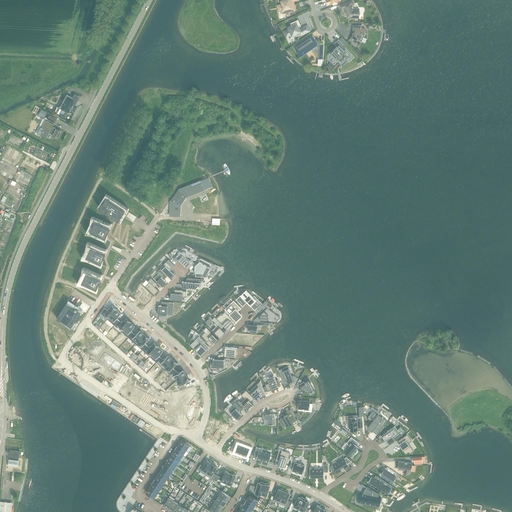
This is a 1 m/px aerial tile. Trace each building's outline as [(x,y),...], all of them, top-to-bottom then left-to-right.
[(283,10),(284,13),(295,10),(293,2),(297,1),(296,0),(282,0),(281,1),(281,4),(277,5),(278,11),(283,10)] [(344,8),(348,17),(359,17),(359,16),(360,15),(360,14),(360,13),(360,12),(359,10),(359,9),(354,9),(352,5),(354,4),(352,0),(340,5),(341,9),(344,8)] [(284,31),(286,36),(291,34),(292,36),(296,34),(296,36),(300,34),(301,35),(310,31),(307,25),(299,29),(298,27),(301,26),(298,20),(290,23),(292,26),(288,27),(289,29),(284,31)] [(353,25),(352,34),(352,35),(353,35),(353,36),(350,38),(357,46),(362,42),(361,42),(363,37),(365,37),(365,29),(362,28),(362,26),(353,25)] [(299,44),(294,48),(296,51),(300,55),(301,54),(302,55),(311,49),(318,59),(318,65),(319,65),(322,65),(323,44),(320,44),(318,44),(315,39),(313,35),(303,42),(299,44)] [(339,40),(335,43),(338,46),(331,52),(337,58),(338,57),(341,60),(343,57),(346,60),(350,56),(351,56),(345,50),(344,51),(341,48),(344,45),(339,40)] [(330,63),(326,66),(331,71),(334,68),(330,63)] [(66,111),(68,112),(74,102),(73,101),(74,99),(66,95),(59,108),(61,109),(59,114),(63,116),(66,111)] [(45,120),(46,121),(42,128),(43,128),(44,129),(43,131),(42,132),(40,136),(45,138),(48,133),(52,135),(57,138),(61,131),(55,128),(52,127),(53,124),(54,125),(45,120)] [(171,201),(170,216),(180,216),(180,205),(186,197),(205,190),(201,180),(179,189),(171,201)] [(107,194),(102,202),(105,205),(102,209),(116,218),(119,214),(123,216),(128,208),(107,194)] [(93,227),(90,233),(105,240),(107,235),(112,225),(96,218),(91,226),(93,227)] [(88,252),(86,258),(101,265),(107,250),(94,244),(91,243),(87,252),(88,252)] [(180,252),(173,259),(177,263),(179,261),(188,270),(194,263),(190,260),(185,260),(184,252),(180,252)] [(169,259),(161,267),(171,277),(175,274),(170,269),(175,265),(169,259)] [(195,266),(194,273),(195,273),(195,276),(207,277),(209,273),(208,273),(211,268),(199,262),(195,266)] [(84,278),(81,284),(96,290),(103,276),(94,272),(87,268),(83,277),(84,278)] [(154,278),(162,287),(167,282),(163,279),(167,275),(160,269),(156,273),(158,274),(154,278)] [(154,295),(159,291),(155,287),(157,284),(151,278),(148,281),(149,282),(145,286),(154,295)] [(182,281),(182,287),(196,288),(204,279),(191,278),(191,282),(182,281)] [(145,305),(150,300),(147,296),(149,293),(141,285),(139,289),(141,291),(143,293),(138,298),(145,305)] [(170,299),(182,300),(183,295),(186,296),(187,290),(174,289),(174,293),(171,293),(170,299)] [(247,301),(250,305),(254,301),(258,306),(261,303),(256,298),(255,300),(249,293),(246,296),(243,293),(237,300),(243,306),(247,301)] [(68,301),(56,318),(72,329),(84,312),(77,307),(75,305),(74,305),(68,301)] [(238,311),(240,309),(233,301),(233,302),(228,306),(231,308),(227,312),(225,309),(236,321),(237,321),(242,316),(238,311)] [(160,308),(158,308),(158,315),(167,315),(167,312),(171,313),(172,303),(162,302),(162,305),(160,305),(160,308)] [(272,320),(277,316),(269,310),(264,306),(262,304),(256,310),(260,314),(260,320),(270,321),(271,319),(272,320)] [(105,307),(100,313),(107,319),(117,309),(112,305),(107,310),(105,308),(105,307)] [(117,309),(107,319),(115,325),(119,320),(117,318),(121,313),(117,309)] [(225,311),(222,315),(221,314),(216,318),(228,330),(230,327),(233,324),(230,321),(232,319),(225,311)] [(212,329),(220,337),(223,334),(225,333),(221,329),(224,326),(215,316),(212,319),(215,322),(213,324),(216,326),(212,329)] [(119,320),(115,325),(117,328),(118,327),(122,331),(121,331),(122,332),(131,321),(126,317),(121,323),(119,320)] [(131,321),(122,332),(129,338),(133,333),(131,331),(135,326),(131,322),(131,321)] [(257,325),(261,325),(262,322),(254,321),(253,325),(248,324),(247,330),(250,330),(250,333),(257,333),(257,325)] [(205,332),(201,336),(203,337),(207,341),(210,339),(214,343),(218,339),(207,328),(203,331),(205,332)] [(133,333),(129,338),(136,344),(145,334),(145,333),(144,334),(140,330),(135,335),(133,333)] [(145,334),(136,344),(143,350),(147,345),(145,343),(149,338),(145,334)] [(235,340),(235,343),(246,344),(246,341),(248,341),(248,336),(237,335),(237,340),(235,340)] [(190,345),(197,352),(198,352),(201,355),(206,350),(202,346),(205,343),(199,337),(194,341),(191,345),(190,345)] [(147,345),(143,350),(150,356),(159,346),(154,342),(149,347),(147,345)] [(159,346),(150,356),(157,363),(161,358),(159,356),(163,350),(159,346)] [(237,348),(225,347),(224,356),(236,357),(237,348)] [(73,353),(71,356),(75,360),(81,351),(76,348),(76,349),(75,348),(72,352),(73,353)] [(81,351),(75,360),(79,362),(78,364),(79,364),(84,356),(85,354),(81,351)] [(161,358),(157,363),(164,369),(173,358),(168,355),(163,360),(161,358)] [(84,356),(79,364),(83,367),(89,359),(84,356)] [(173,358),(164,369),(171,375),(175,370),(173,368),(178,363),(173,358)] [(213,362),(210,362),(210,369),(215,369),(218,370),(218,367),(224,367),(224,363),(225,359),(215,358),(215,359),(213,359),(213,362)] [(89,359),(83,367),(88,370),(94,362),(89,359)] [(94,362),(88,370),(94,374),(99,365),(94,362)] [(99,365),(94,374),(98,377),(104,368),(99,365)] [(104,368),(98,377),(103,380),(109,372),(104,368)] [(284,385),(294,380),(289,368),(282,371),(285,377),(282,378),(284,385)] [(175,370),(171,375),(172,376),(174,376),(177,381),(187,375),(187,374),(186,374),(183,369),(178,373),(175,370)] [(109,372),(103,380),(108,383),(113,375),(109,372)] [(113,375),(108,383),(113,387),(118,378),(113,375)] [(187,375),(177,381),(180,386),(178,387),(180,390),(186,386),(185,386),(184,384),(190,380),(187,375)] [(268,382),(265,384),(268,391),(280,386),(277,379),(275,380),(274,375),(267,378),(268,382)] [(118,378),(113,387),(118,390),(124,382),(118,378)] [(301,389),(299,390),(300,390),(301,394),(307,391),(308,392),(314,389),(314,390),(314,389),(312,385),(313,385),(311,382),(309,379),(304,382),(300,384),(301,386),(300,387),(301,389)] [(249,390),(248,391),(253,396),(255,394),(259,397),(264,392),(264,393),(264,392),(260,380),(260,381),(250,391),(249,390)] [(124,382),(118,390),(122,393),(128,385),(124,382)] [(128,385),(122,393),(128,397),(133,388),(128,385)] [(133,388),(128,397),(159,418),(160,417),(189,427),(195,411),(195,405),(195,402),(196,402),(196,395),(194,395),(194,391),(191,392),(191,393),(184,395),(181,404),(170,401),(169,402),(168,403),(166,405),(156,399),(157,397),(148,391),(147,392),(136,385),(133,388)] [(239,400),(237,402),(241,406),(243,405),(247,409),(253,404),(251,401),(254,398),(247,391),(246,390),(241,395),(242,396),(244,398),(240,402),(239,400)] [(297,411),(308,412),(309,403),(297,401),(297,411)] [(234,406),(229,411),(237,419),(242,414),(240,412),(243,409),(236,402),(232,405),(234,406)] [(280,416),(280,417),(280,418),(281,419),(281,421),(280,422),(283,426),(291,422),(291,423),(296,420),(290,409),(285,412),(287,415),(285,415),(284,415),(283,415),(282,415),(281,416),(280,416)] [(372,422),(368,427),(372,431),(375,427),(380,431),(387,421),(373,410),(367,418),(372,422)] [(266,414),(263,414),(263,416),(263,418),(264,418),(264,424),(269,424),(272,424),(272,423),(275,423),(275,413),(269,414),(266,414)] [(363,427),(362,416),(348,417),(348,421),(347,421),(347,425),(349,425),(349,428),(350,428),(350,431),(358,430),(358,427),(363,427)] [(395,431),(393,427),(386,432),(385,431),(382,435),(380,434),(378,437),(380,438),(379,439),(376,438),(383,443),(393,435),(394,436),(392,438),(394,440),(403,434),(401,432),(402,431),(400,428),(395,431)] [(411,440),(407,434),(398,440),(402,446),(401,447),(406,454),(408,452),(410,454),(414,451),(408,443),(411,440)] [(347,454),(352,458),(355,454),(354,453),(359,448),(357,446),(359,443),(351,437),(346,443),(348,445),(344,450),(348,453),(347,454)] [(189,445),(181,440),(178,445),(186,450),(189,445)] [(183,455),(186,450),(178,445),(175,450),(183,455)] [(238,445),(235,452),(246,457),(247,454),(250,455),(253,449),(244,446),(243,447),(238,445)] [(262,452),(263,449),(256,447),(254,456),(257,457),(256,459),(257,459),(268,462),(269,462),(271,454),(270,454),(262,452)] [(8,465),(18,466),(19,450),(9,449),(8,465)] [(180,460),(183,455),(175,450),(171,454),(180,460)] [(285,467),(290,453),(282,450),(282,452),(279,451),(276,460),(279,461),(277,465),(280,466),(281,466),(285,467)] [(176,464),(180,460),(171,454),(168,459),(176,464)] [(351,461),(346,457),(344,458),(333,465),(338,473),(349,466),(347,464),(351,461)] [(291,460),(289,466),(293,467),(292,470),(302,474),(305,466),(296,463),(297,459),(292,458),(291,460)] [(173,469),(176,464),(168,459),(165,464),(173,469)] [(200,464),(197,469),(205,474),(213,463),(209,461),(209,462),(207,460),(203,466),(200,464)] [(399,461),(398,469),(404,470),(403,473),(409,474),(410,471),(411,471),(414,471),(415,465),(412,465),(412,463),(399,461)] [(213,463),(205,474),(213,480),(216,475),(213,473),(217,467),(215,466),(216,465),(213,463)] [(170,474),(173,469),(165,464),(162,469),(170,474)] [(311,468),(310,468),(310,478),(311,478),(323,478),(324,478),(324,472),(328,472),(328,465),(323,465),(323,469),(311,469),(311,468)] [(381,475),(386,478),(388,479),(392,482),(396,476),(395,475),(396,473),(387,467),(385,470),(385,469),(381,475)] [(167,479),(170,474),(162,469),(159,473),(167,479)] [(216,475),(213,480),(217,481),(218,479),(221,481),(226,483),(231,473),(230,473),(225,471),(222,477),(216,475)] [(164,483),(167,479),(159,473),(156,478),(164,483)] [(231,473),(226,483),(231,485),(236,476),(231,473)] [(368,482),(385,492),(384,492),(386,489),(389,491),(391,488),(388,486),(389,484),(376,475),(377,476),(376,479),(372,476),(368,482)] [(160,488),(164,483),(156,478),(152,483),(160,488)] [(255,492),(261,494),(264,483),(260,482),(260,483),(258,483),(255,492)] [(157,493),(160,488),(152,483),(149,487),(157,493)] [(264,483),(261,494),(262,494),(261,497),(266,498),(270,486),(268,485),(268,484),(264,483)] [(360,493),(358,502),(377,505),(379,497),(377,497),(379,494),(367,486),(362,494),(360,493)] [(157,493),(149,487),(146,492),(154,498),(157,493)] [(274,501),(279,503),(285,490),(281,489),(281,490),(279,489),(274,501)] [(221,490),(218,495),(227,501),(230,496),(224,492),(222,491),(221,490)] [(285,490),(279,503),(288,507),(291,500),(288,499),(290,494),(288,493),(288,492),(285,490)] [(168,509),(175,499),(170,495),(163,505),(168,509)] [(227,501),(218,495),(219,496),(216,500),(224,506),(227,501)] [(258,500),(250,495),(247,500),(255,505),(258,500)] [(294,506),(299,509),(304,498),(301,497),(300,498),(298,497),(294,506)] [(304,498),(299,509),(304,511),(303,511),(307,511),(309,510),(306,508),(309,502),(307,501),(307,500),(304,498)] [(168,509),(173,511),(178,504),(174,501),(175,499),(168,509)] [(216,500),(213,505),(221,510),(224,506),(216,500)] [(252,510),(255,505),(247,500),(244,504),(252,510)] [(0,501),(0,511),(11,511),(12,502),(0,501)]
